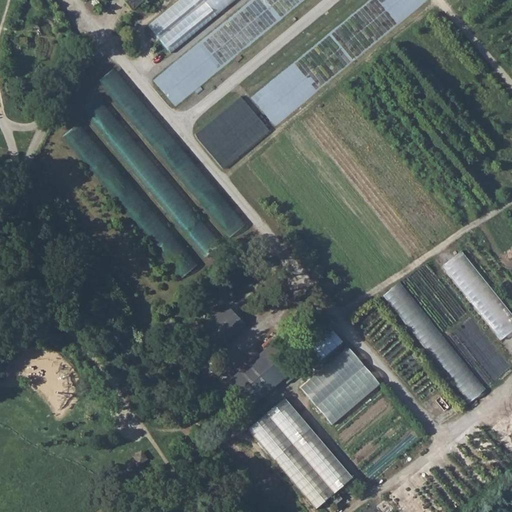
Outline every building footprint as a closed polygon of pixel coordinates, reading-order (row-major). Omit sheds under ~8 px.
[(122,0),(131,10),(143,0),(122,0)] [(170,52),(235,0),(177,0),(148,24),(170,52)] [(116,98),(123,92),(120,89),(128,82),(115,68),(101,80),(116,98)] [(103,132),(118,119),(98,95),(82,108),(103,132)] [(79,123),(65,135),(81,154),(96,141),(79,123)] [(33,164),(30,169),(37,173),(40,167),(33,164)] [(385,294),(469,402),(486,389),(402,281),(385,294)] [(217,349),(246,325),(228,304),(199,328),(217,349)] [(381,385),(349,346),(301,387),(333,425),(381,385)] [(262,352),(225,382),(248,409),(284,380),(262,352)] [(285,397),(248,429),(316,510),(354,478),(285,397)]
